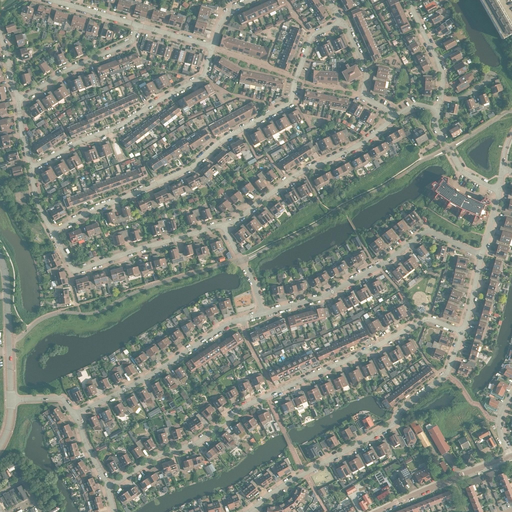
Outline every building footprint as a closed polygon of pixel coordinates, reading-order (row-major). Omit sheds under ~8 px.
[(102,0),(103,0),(107,2),(108,3),(108,7),(112,8),(114,0),(102,0)] [(122,11),(125,1),(122,0),(116,0),(115,3),(118,4),(118,6),(117,6),(117,9),(122,11)] [(131,3),(125,1),(122,11),(128,13),(129,9),(129,7),(132,8),(134,1),(131,0),(131,3)] [(272,0),(271,1),(275,10),(280,8),(276,0),(272,0)] [(353,4),(356,1),(355,0),(354,0),(344,6),(345,7),(344,8),(346,11),(354,6),(353,4)] [(427,0),(426,0),(422,2),(428,13),(428,14),(438,8),(439,9),(448,4),(446,0),(443,2),(442,0),(438,0),(433,1),(429,3),(427,0)] [(479,0),(502,40),(511,33),(511,28),(495,0),(479,0)] [(142,6),(143,4),(134,1),(132,8),(135,9),(135,11),(134,15),(139,16),(142,6)] [(275,10),(271,1),(267,2),(265,3),(269,13),(275,10)] [(314,12),(322,7),(319,2),(311,7),(314,12)] [(398,2),(389,7),(391,12),(400,8),(399,5),(398,2)] [(21,9),(22,10),(20,15),(21,15),(21,14),(23,16),(25,16),(27,17),(31,19),(30,21),(35,4),(31,3),(29,7),(27,7),(23,6),(23,7),(21,8),(21,9)] [(260,6),(264,15),(269,13),(265,3),(263,5),(260,6)] [(208,5),(201,4),(201,5),(198,4),(198,5),(201,5),(199,12),(209,15),(210,12),(213,12),(214,9),(216,10),(217,7),(218,7),(208,5)] [(38,10),(38,12),(35,11),(33,18),(36,19),(36,16),(42,18),(45,8),(44,8),(44,6),(40,5),(38,10)] [(148,8),(142,6),(139,16),(145,18),(146,14),(147,12),(150,13),(152,6),(149,5),(148,8)] [(42,18),(47,20),(47,22),(48,22),(50,23),(52,16),(49,15),(49,13),(50,13),(51,9),(46,6),(46,8),(45,8),(42,18)] [(157,21),(160,11),(154,9),(155,7),(152,6),(150,13),(153,14),(152,16),(151,20),(157,21)] [(264,15),(260,6),(257,7),(254,8),(258,18),(264,15)] [(317,16),(325,11),(322,7),(314,12),(317,16)] [(249,11),(253,20),(258,18),(254,8),(252,10),(249,11)] [(353,17),(365,12),(364,10),(360,11),(359,8),(350,12),(351,16),(352,15),(353,17)] [(400,8),(391,12),(394,17),(403,13),(402,11),(400,8)] [(443,13),(441,9),(435,12),(436,15),(430,19),(434,25),(442,20),(439,15),(443,13)] [(165,13),(160,11),(157,21),(162,23),(164,19),(163,19),(164,17),(167,18),(169,11),(166,10),(165,13)] [(62,13),(56,11),(55,15),(55,17),(52,16),(50,23),(51,23),(53,24),(53,21),(59,23),(62,13)] [(177,16),(171,14),(172,12),(169,11),(167,18),(170,19),(169,21),(168,25),(174,26),(177,16)] [(246,12),(243,13),(247,23),(253,20),(249,11),(246,12)] [(325,11),(317,16),(321,22),(319,23),(321,22),(325,21),(325,18),(328,16),(325,11)] [(199,12),(197,19),(210,23),(211,20),(208,19),(209,15),(199,12)] [(365,13),(365,12),(353,17),(354,19),(353,19),(354,22),(363,18),(362,16),(365,13)] [(59,23),(65,25),(63,30),(66,31),(69,21),(66,20),(67,18),(68,15),(62,13),(59,23)] [(242,25),(245,24),(247,23),(243,13),(237,16),(242,25)] [(403,13),(394,17),(396,23),(406,19),(404,16),(403,13)] [(177,16),(174,26),(180,28),(181,24),(181,22),(184,23),(186,16),(177,14),(177,16)] [(66,31),(69,32),(71,27),(76,28),(79,18),(79,16),(74,15),(72,20),(73,20),(72,22),(69,21),(66,31)] [(84,33),(86,26),(83,25),(84,23),(85,18),(81,16),(80,18),(79,18),(76,28),(82,30),(81,32),(84,33)] [(364,21),(363,18),(354,22),(356,26),(357,25),(357,27),(368,22),(367,20),(364,21)] [(438,34),(439,36),(440,35),(441,36),(445,34),(446,35),(451,33),(449,30),(448,30),(446,27),(453,23),(454,23),(451,18),(445,21),(445,22),(442,24),(442,25),(435,29),(438,34)] [(195,26),(205,29),(206,25),(209,26),(210,23),(197,19),(195,26)] [(406,19),(396,23),(399,28),(408,24),(407,22),(406,19)] [(94,21),(90,20),(85,37),(86,35),(90,35),(92,35),(93,36),(96,36),(96,37),(99,28),(95,27),(93,26),(94,21)] [(22,31),(21,28),(16,30),(13,21),(14,23),(5,26),(5,24),(4,24),(8,33),(14,31),(15,34),(22,31)] [(368,28),(367,26),(369,24),(368,22),(357,27),(358,29),(357,29),(359,32),(368,28)] [(109,31),(108,30),(108,25),(104,24),(100,38),(101,36),(106,37),(106,39),(107,40),(110,41),(112,37),(113,36),(113,34),(113,33),(113,32),(109,31)] [(408,24),(399,28),(401,34),(411,29),(408,24)] [(206,34),(204,33),(205,29),(195,26),(193,33),(190,32),(206,37),(206,34)] [(290,29),(289,31),(300,35),(301,33),(302,34),(303,30),(294,27),(293,30),(290,29)] [(369,31),(368,28),(359,32),(360,35),(361,35),(362,37),(373,32),(372,30),(369,31)] [(289,31),(289,33),(291,35),(290,37),(299,41),(300,37),(300,35),(289,31)] [(372,38),(371,36),(373,34),(373,32),(362,37),(363,39),(362,39),(363,42),(372,38)] [(342,34),(339,36),(340,38),(337,39),(341,49),(348,46),(349,49),(342,33),(342,34)] [(405,47),(405,48),(418,40),(416,36),(413,37),(412,36),(410,33),(402,37),(403,39),(405,41),(405,43),(407,47),(405,47)] [(17,43),(18,47),(27,44),(27,41),(26,40),(23,40),(22,34),(24,34),(10,37),(11,41),(16,41),(17,43)] [(456,45),(452,38),(454,37),(453,34),(446,38),(447,40),(442,43),(446,50),(456,45)] [(224,47),(226,47),(229,37),(223,35),(222,39),(221,39),(220,42),(221,42),(219,47),(223,48),(224,47)] [(149,41),(150,39),(147,38),(147,37),(146,38),(143,37),(140,48),(141,49),(143,50),(142,53),(142,54),(143,51),(150,53),(153,42),(149,41)] [(231,50),(234,39),(229,37),(226,47),(228,48),(228,49),(231,50)] [(290,37),(289,40),(286,39),(285,41),(296,45),(297,44),(298,44),(299,41),(290,37)] [(366,47),(377,42),(376,40),(373,41),(372,38),(363,42),(365,45),(366,47)] [(235,50),(237,51),(240,41),(234,39),(231,50),(234,51),(235,50)] [(335,52),(341,49),(337,39),(333,41),(332,39),(329,40),(335,52)] [(83,47),(80,40),(77,42),(79,46),(70,50),(72,49),(75,57),(74,58),(83,54),(80,48),(83,47)] [(335,52),(329,40),(326,42),(327,44),(324,45),(328,55),(329,57),(332,56),(333,53),(335,52)] [(418,40),(405,48),(407,47),(409,50),(411,51),(412,54),(413,56),(420,51),(419,48),(418,47),(421,44),(418,40)] [(157,44),(153,42),(150,53),(149,54),(156,56),(156,55),(157,55),(160,42),(157,41),(157,44)] [(243,53),(246,42),(240,41),(237,51),(239,51),(240,52),(243,53)] [(285,41),(285,43),(287,45),(286,47),(295,51),(297,47),(296,47),(296,45),(285,41)] [(377,42),(366,47),(367,48),(366,49),(368,52),(376,48),(375,46),(379,42),(379,41),(377,42)] [(164,57),(167,46),(163,45),(164,43),(160,42),(157,55),(164,57)] [(247,53),(249,54),(252,44),(246,42),(243,53),(246,54),(247,53)] [(258,46),(252,44),(249,54),(251,55),(251,56),(254,56),(258,46)] [(171,48),(167,46),(164,57),(171,59),(174,46),(171,45),(171,48)] [(322,58),(328,55),(324,45),(320,47),(319,45),(316,46),(316,45),(323,61),(322,58)] [(171,59),(178,61),(181,50),(177,49),(177,47),(174,46),(171,59)] [(260,57),(263,47),(258,46),(254,56),(257,57),(258,57),(260,57)] [(453,50),(455,53),(449,56),(453,63),(462,58),(459,51),(462,50),(460,46),(452,50),(453,50)] [(263,47),(260,57),(262,58),(262,59),(263,59),(266,60),(269,48),(263,47)] [(282,49),(282,51),(293,55),(293,54),(294,54),(295,51),(286,47),(285,50),(282,49)] [(29,48),(15,51),(16,55),(21,55),(22,57),(23,61),(32,58),(31,58),(31,55),(30,54),(28,54),(27,48),(29,48)] [(63,48),(60,49),(62,53),(59,55),(58,52),(57,51),(54,54),(54,57),(53,57),(54,58),(55,57),(59,65),(57,66),(66,62),(63,56),(66,55),(63,48)] [(378,50),(376,48),(368,52),(369,55),(370,55),(371,56),(382,51),(382,50),(378,50)] [(184,52),(181,50),(178,61),(184,63),(188,50),(185,49),(184,52)] [(191,65),(194,54),(191,53),(191,51),(188,50),(184,63),(191,65)] [(371,59),(372,62),(381,58),(380,55),(385,51),(385,50),(382,51),(371,56),(372,58),(371,59)] [(293,55),(282,51),(281,53),(283,55),(283,57),(292,61),(293,58),(292,57),(293,55)] [(413,57),(415,59),(417,59),(420,64),(428,59),(426,55),(423,56),(422,54),(420,51),(413,56),(413,57)] [(139,58),(137,53),(132,55),(135,64),(136,66),(144,63),(142,56),(141,56),(142,57),(139,58)] [(199,53),(198,56),(194,54),(191,65),(198,67),(197,70),(198,70),(199,66),(200,65),(201,63),(200,62),(200,61),(202,62),(204,55),(202,54),(202,53),(202,54),(199,53)] [(135,64),(132,55),(127,57),(131,68),(130,66),(135,64)] [(50,70),(46,65),(49,63),(45,57),(42,59),(44,62),(37,67),(37,68),(38,67),(43,74),(42,75),(50,70)] [(131,68),(127,57),(122,59),(126,70),(131,68)] [(278,59),(277,61),(289,66),(289,64),(290,64),(292,61),(283,57),(282,60),(278,59)] [(221,69),(226,61),(221,58),(219,61),(217,59),(215,61),(216,62),(215,64),(217,66),(216,67),(214,65),(213,68),(220,71),(221,69)] [(126,70),(122,59),(117,61),(121,72),(126,70)] [(428,59),(420,64),(422,68),(421,70),(422,73),(423,74),(431,70),(429,67),(428,65),(431,63),(428,59)] [(121,72),(117,61),(112,62),(116,74),(121,72)] [(221,69),(220,71),(225,74),(230,64),(226,61),(221,69)] [(289,66),(277,61),(276,63),(280,65),(279,68),(288,71),(289,68),(288,68),(289,66)] [(116,74),(112,62),(106,64),(111,76),(116,74)] [(360,75),(355,66),(354,67),(352,64),(355,62),(348,66),(347,64),(346,64),(354,78),(356,77),(360,75)] [(459,75),(467,71),(462,62),(453,67),(455,70),(456,69),(457,71),(456,71),(459,75)] [(111,76),(106,64),(101,66),(105,75),(110,73),(111,76)] [(225,74),(229,77),(231,75),(230,75),(235,66),(230,64),(225,74)] [(354,78),(346,64),(345,65),(345,66),(344,66),(343,65),(340,65),(339,73),(343,73),(348,82),(351,80),(354,78)] [(377,72),(387,74),(389,67),(392,68),(392,67),(375,64),(376,64),(375,67),(378,68),(377,72)] [(105,75),(101,66),(96,68),(101,81),(100,79),(106,77),(105,75)] [(240,69),(235,66),(230,75),(231,75),(235,78),(234,79),(234,80),(240,69)] [(31,82),(29,76),(32,75),(30,68),(27,69),(28,73),(19,76),(20,76),(21,76),(23,84),(22,85),(31,82)] [(92,74),(88,75),(92,85),(99,83),(100,86),(94,70),(94,71),(91,72),(92,74)] [(239,82),(244,84),(247,72),(241,71),(239,84),(239,82)] [(169,81),(165,74),(164,72),(165,74),(159,78),(164,87),(167,85),(169,87),(171,86),(172,87),(172,86),(171,83),(169,81)] [(373,78),(386,81),(387,74),(377,72),(376,76),(374,75),(373,78)] [(472,72),(465,75),(458,79),(461,84),(460,84),(459,84),(457,87),(456,86),(455,87),(456,87),(457,89),(455,91),(457,93),(459,92),(462,90),(463,91),(466,89),(466,88),(469,86),(468,84),(469,82),(474,78),(471,75),(473,74),(472,72)] [(92,85),(88,75),(84,77),(84,74),(81,76),(85,88),(92,85)] [(425,86),(435,87),(435,82),(432,81),(431,79),(432,76),(423,75),(422,77),(423,80),(425,81),(425,86)] [(78,79),(75,80),(78,90),(85,88),(81,76),(77,77),(78,79)] [(161,89),(164,87),(159,78),(153,81),(159,93),(162,91),(161,89)] [(384,88),(386,81),(373,78),(372,82),(375,82),(374,86),(384,88)] [(70,88),(69,88),(71,92),(72,96),(71,93),(78,90),(75,80),(71,82),(70,79),(67,80),(70,88)] [(493,96),(496,95),(498,94),(497,92),(503,90),(503,92),(499,79),(495,80),(495,85),(494,86),(490,87),(493,97),(493,96)] [(156,94),(159,93),(153,81),(146,85),(151,94),(155,92),(156,94)] [(60,85),(61,87),(58,89),(64,98),(70,94),(71,97),(69,93),(71,92),(69,88),(67,90),(62,83),(60,85)] [(215,93),(210,84),(204,87),(209,96),(215,93)] [(147,100),(146,100),(149,98),(148,96),(151,94),(146,85),(140,88),(139,85),(138,86),(140,89),(140,91),(141,92),(142,93),(147,100)] [(386,96),(383,95),(384,88),(374,86),(373,90),(371,89),(370,92),(369,92),(386,96)] [(419,96),(422,97),(431,97),(431,93),(431,92),(434,91),(435,87),(425,86),(424,92),(422,92),(421,95),(422,95),(419,95),(419,96)] [(204,99),(209,96),(204,87),(202,88),(199,90),(204,99)] [(53,89),(50,91),(58,102),(64,98),(58,89),(55,92),(53,89)] [(204,99),(199,90),(196,91),(194,92),(199,102),(204,99)] [(48,93),(49,95),(46,97),(52,106),(58,102),(50,91),(48,93)] [(305,91),(303,100),(302,104),(303,105),(303,103),(308,104),(309,102),(311,92),(305,91)] [(133,104),(135,103),(136,104),(139,102),(135,94),(132,95),(130,92),(129,93),(133,104)] [(194,105),(199,102),(194,92),(192,94),(189,96),(194,105)] [(129,93),(127,94),(127,97),(125,98),(129,107),(132,105),(133,104),(129,93)] [(480,102),(478,103),(480,111),(483,109),(482,105),(490,102),(489,102),(486,94),(487,93),(478,96),(480,102)] [(189,96),(186,97),(183,98),(188,107),(194,105),(189,96)] [(41,97),(38,99),(46,110),(52,106),(46,97),(42,99),(41,97)] [(121,97),(119,98),(124,108),(125,107),(126,108),(129,107),(125,98),(123,99),(121,97)] [(117,101),(115,103),(119,111),(122,110),(122,109),(124,108),(119,98),(117,98),(117,101)] [(183,110),(188,107),(183,98),(178,101),(183,110)] [(480,111),(478,103),(475,104),(473,98),(464,102),(465,101),(468,110),(467,110),(469,110),(470,113),(477,111),(477,112),(480,111)] [(36,101),(37,103),(34,105),(40,114),(46,110),(38,99),(36,101)] [(347,111),(353,114),(359,105),(355,103),(356,101),(354,100),(354,99),(346,113),(346,114),(347,111)] [(109,102),(114,113),(115,112),(116,113),(119,111),(115,103),(114,100),(111,102),(111,101),(109,102)] [(0,115),(2,115),(4,116),(5,115),(6,114),(7,114),(6,110),(6,108),(10,106),(9,102),(0,103),(0,115)] [(108,106),(105,107),(109,116),(112,114),(112,113),(114,113),(109,102),(107,103),(108,106)] [(253,114),(254,115),(257,113),(254,109),(255,108),(254,106),(253,106),(251,102),(245,105),(245,106),(246,106),(251,115),(253,114)] [(172,107),(171,108),(176,115),(180,111),(174,103),(171,105),(172,107)] [(445,117),(448,117),(449,113),(458,115),(458,114),(457,114),(458,105),(460,106),(460,105),(450,104),(449,110),(446,109),(445,117)] [(26,106),(26,107),(31,114),(30,115),(31,117),(33,117),(35,121),(34,118),(40,114),(34,105),(30,107),(29,105),(26,107),(26,106)] [(360,118),(366,107),(363,105),(362,107),(359,105),(353,114),(360,118)] [(95,111),(99,120),(103,119),(102,118),(104,117),(99,106),(97,107),(98,110),(95,111)] [(101,106),(99,106),(104,117),(106,116),(106,117),(109,116),(105,107),(103,108),(101,106)] [(246,118),(248,117),(249,116),(251,115),(246,106),(245,106),(240,109),(246,118)] [(296,110),(292,112),(297,122),(304,118),(305,121),(302,115),(297,106),(297,107),(295,108),(296,110)] [(366,122),(371,112),(368,110),(369,108),(366,107),(360,118),(358,121),(360,122),(362,122),(365,123),(364,124),(365,124),(366,122)] [(168,108),(165,110),(171,118),(176,115),(171,108),(169,109),(168,108)] [(240,121),(242,120),(243,120),(246,118),(240,109),(235,112),(240,121)] [(96,121),(96,122),(99,120),(95,111),(93,113),(91,110),(89,111),(94,122),(96,121)] [(164,113),(162,115),(167,121),(171,118),(165,110),(163,112),(164,113)] [(87,112),(88,115),(85,116),(87,119),(89,125),(90,125),(93,123),(92,122),(94,122),(89,111),(87,112)] [(235,124),(238,123),(238,122),(240,121),(235,112),(230,114),(235,124)] [(291,125),(297,122),(292,112),(289,114),(288,112),(285,114),(291,125)] [(371,128),(372,125),(379,114),(379,113),(379,114),(376,112),(375,114),(371,112),(366,122),(372,125),(371,128)] [(153,117),(151,119),(156,125),(160,122),(161,122),(157,117),(155,114),(152,116),(153,117)] [(224,117),(230,126),(231,125),(232,126),(235,124),(230,114),(224,117)] [(283,117),(280,119),(285,129),(291,125),(285,114),(282,115),(283,117)] [(162,115),(160,116),(159,115),(157,117),(161,122),(160,122),(163,125),(167,121),(162,115)] [(219,120),(225,130),(227,129),(228,128),(230,126),(224,117),(219,120)] [(8,124),(12,122),(11,118),(0,120),(0,124),(1,127),(0,126),(0,131),(0,132),(0,131),(0,132),(9,130),(8,126),(8,124)] [(83,118),(81,119),(86,129),(87,128),(88,129),(91,128),(90,125),(89,125),(87,119),(85,120),(83,118)] [(149,118),(146,121),(152,128),(156,125),(151,119),(150,120),(149,118)] [(84,130),(86,129),(81,119),(79,119),(80,122),(77,124),(81,132),(84,131),(84,130)] [(278,132),(285,129),(280,119),(276,121),(275,119),(272,121),(278,132)] [(214,123),(219,132),(221,131),(222,132),(225,130),(219,120),(214,123)] [(148,132),(152,128),(146,121),(143,123),(144,124),(143,125),(148,132)] [(278,132),(272,121),(269,122),(271,124),(267,126),(272,136),(278,132)] [(459,121),(452,124),(454,127),(448,130),(453,139),(454,138),(453,137),(460,133),(461,134),(461,133),(463,131),(459,125),(461,124),(459,121)] [(71,123),(76,134),(78,133),(78,134),(81,132),(77,124),(75,125),(73,122),(71,123)] [(74,135),(74,134),(76,134),(71,123),(69,124),(70,127),(67,128),(71,137),(74,135)] [(214,123),(209,126),(214,136),(217,134),(217,133),(219,132),(214,123)] [(140,125),(137,127),(144,135),(148,132),(143,125),(141,126),(140,125)] [(57,132),(62,140),(67,137),(63,132),(64,131),(61,126),(55,130),(57,132)] [(211,133),(207,126),(199,131),(200,133),(201,133),(206,141),(211,138),(208,134),(210,132),(211,133)] [(273,138),(272,136),(267,126),(264,128),(262,126),(260,128),(266,139),(268,138),(269,139),(270,140),(273,138)] [(136,131),(134,132),(139,138),(144,135),(137,127),(135,129),(136,131)] [(257,129),(258,131),(254,133),(260,143),(266,139),(260,128),(257,129)] [(343,130),(342,128),(341,128),(343,131),(336,133),(341,143),(344,142),(345,144),(348,143),(349,143),(345,136),(347,135),(348,132),(347,130),(345,129),(343,130)] [(398,141),(401,139),(403,138),(406,137),(406,136),(408,138),(408,137),(407,136),(403,128),(399,130),(398,130),(396,128),(392,130),(398,141),(399,143),(398,141)] [(423,131),(422,129),(419,130),(418,128),(413,131),(414,133),(412,134),(414,137),(415,138),(415,139),(418,145),(428,139),(424,133),(423,132),(423,131)] [(52,135),(57,143),(62,140),(57,132),(55,130),(51,133),(52,135)] [(384,138),(386,142),(388,146),(389,146),(390,145),(392,143),(394,143),(398,142),(399,143),(398,141),(392,130),(388,132),(388,135),(387,137),(384,138)] [(132,132),(129,134),(135,142),(139,138),(134,132),(133,133),(132,132)] [(48,138),(53,146),(57,143),(52,135),(51,133),(46,136),(47,138),(48,138)] [(201,133),(200,133),(196,136),(201,144),(206,141),(201,133)] [(253,146),(260,143),(254,133),(251,135),(250,133),(247,134),(246,134),(253,146),(255,149),(253,146)] [(337,145),(341,143),(336,133),(330,136),(335,148),(338,147),(337,145)] [(1,148),(11,146),(10,142),(10,140),(14,138),(13,134),(0,137),(1,137),(2,143),(0,143),(0,145),(2,148),(1,148)] [(127,137),(126,138),(131,145),(135,142),(129,134),(126,136),(127,137)] [(42,139),(48,149),(53,146),(48,138),(47,138),(46,136),(42,139)] [(184,137),(179,140),(186,150),(190,147),(187,142),(185,139),(183,136),(184,137)] [(187,142),(190,147),(192,150),(197,147),(191,139),(189,136),(185,139),(187,142)] [(201,144),(196,136),(191,139),(197,147),(201,144)] [(332,150),(335,148),(330,136),(323,139),(327,149),(331,147),(332,150)] [(126,148),(131,145),(126,138),(124,140),(123,138),(120,141),(126,148)] [(39,144),(44,152),(48,149),(42,139),(37,142),(39,144)] [(250,149),(246,143),(244,144),(243,143),(240,139),(236,140),(236,142),(241,152),(246,149),(247,151),(250,149)] [(313,146),(316,151),(320,150),(322,155),(322,154),(325,153),(324,151),(327,149),(323,139),(315,143),(314,140),(316,145),(313,146)] [(106,144),(102,146),(106,156),(113,153),(114,156),(108,140),(108,141),(105,142),(106,144)] [(181,153),(186,150),(179,140),(175,143),(176,145),(181,153)] [(234,158),(237,157),(236,155),(241,152),(236,142),(230,145),(232,149),(233,150),(230,152),(234,158)] [(316,151),(313,146),(312,146),(309,142),(302,147),(309,157),(313,153),(316,151)] [(381,144),(379,142),(375,144),(382,157),(382,155),(385,153),(386,151),(389,150),(390,150),(390,151),(391,151),(389,146),(388,146),(386,142),(383,143),(381,144)] [(44,152),(39,144),(33,148),(32,146),(33,148),(34,152),(37,151),(39,155),(44,152)] [(382,157),(375,144),(371,146),(372,149),(371,150),(367,152),(368,153),(372,160),(372,159),(373,159),(376,157),(378,157),(381,155),(382,157)] [(95,146),(99,158),(106,156),(102,146),(99,147),(98,145),(95,146)] [(176,145),(172,148),(177,156),(181,153),(176,145)] [(93,149),(89,151),(92,161),(99,158),(95,146),(92,147),(93,149)] [(302,147),(298,150),(304,159),(309,157),(302,147)] [(172,148),(167,151),(172,159),(177,156),(172,148)] [(0,166),(0,168),(6,166),(14,164),(13,161),(19,160),(16,150),(17,152),(8,154),(8,153),(7,153),(10,162),(0,164),(0,166)] [(81,150),(87,166),(86,163),(92,161),(89,151),(85,152),(84,150),(81,151),(81,150)] [(230,158),(232,160),(234,158),(230,152),(227,155),(226,153),(222,150),(218,152),(219,154),(226,162),(230,158)] [(294,154),(293,153),(299,162),(304,159),(298,150),(297,150),(299,152),(294,154)] [(74,156),(71,158),(76,167),(82,164),(84,166),(76,151),(75,151),(76,152),(73,154),(74,156)] [(168,162),(172,159),(167,151),(163,154),(168,162)] [(163,165),(168,162),(163,154),(162,152),(157,155),(158,157),(163,165)] [(363,155),(361,152),(357,155),(363,166),(364,168),(365,168),(364,166),(367,164),(368,162),(371,161),(373,160),(372,159),(372,160),(368,153),(365,154),(363,155)] [(293,153),(288,156),(295,165),(299,162),(293,153)] [(221,170),(223,168),(222,166),(226,162),(219,154),(218,155),(217,154),(214,158),(217,161),(218,163),(216,165),(221,170)] [(364,168),(363,166),(357,155),(353,157),(354,160),(353,161),(350,163),(353,170),(354,171),(355,170),(358,168),(360,168),(363,166),(364,168)] [(295,165),(288,156),(284,159),(290,168),(295,165)] [(159,168),(163,165),(158,157),(154,160),(153,160),(159,168)] [(71,158),(67,160),(66,158),(63,159),(70,171),(76,167),(71,158)] [(154,160),(152,158),(145,163),(149,170),(149,169),(149,168),(151,166),(154,171),(159,168),(153,160),(154,160)] [(62,163),(58,165),(63,174),(70,171),(63,159),(60,161),(62,163)] [(277,163),(281,170),(280,169),(283,167),(286,171),(290,168),(284,159),(277,163)] [(345,175),(345,177),(346,177),(345,175),(348,173),(349,172),(352,171),(353,170),(350,163),(349,162),(346,164),(344,164),(342,162),(338,164),(345,175)] [(217,171),(219,172),(221,170),(216,165),(214,167),(212,165),(213,165),(210,163),(206,167),(213,174),(217,171)] [(14,164),(6,166),(7,169),(12,168),(14,177),(14,176),(22,173),(23,175),(21,165),(14,167),(14,164)] [(139,164),(137,165),(142,177),(144,176),(144,177),(147,176),(144,167),(141,168),(139,164)] [(344,175),(345,177),(345,175),(338,164),(334,166),(335,169),(334,170),(331,172),(335,179),(334,179),(335,180),(337,179),(339,177),(341,177),(344,175)] [(58,165),(55,167),(53,165),(51,166),(57,178),(63,174),(58,165)] [(140,178),(142,177),(137,165),(136,166),(136,170),(134,171),(137,180),(140,178)] [(49,170),(45,172),(51,181),(57,178),(51,166),(48,168),(49,170)] [(205,175),(202,177),(207,183),(209,187),(213,183),(208,178),(213,174),(206,167),(205,167),(204,166),(200,170),(203,174),(204,173),(205,175)] [(259,173),(264,179),(267,177),(271,182),(278,176),(277,177),(271,170),(274,168),(274,167),(265,174),(262,171),(259,173)] [(129,169),(128,170),(132,181),(133,180),(134,181),(137,180),(134,171),(131,171),(129,169)] [(130,181),(132,181),(128,170),(126,170),(126,173),(123,174),(127,183),(130,182),(130,181)] [(38,173),(38,172),(37,172),(42,180),(41,182),(42,183),(43,183),(46,187),(44,184),(51,181),(45,172),(42,174),(41,171),(38,173)] [(327,186),(326,184),(329,182),(330,181),(333,180),(334,181),(335,182),(336,181),(335,180),(334,179),(335,179),(331,172),(331,171),(327,173),(326,173),(323,171),(319,173),(326,184),(327,186)] [(119,172),(117,173),(121,184),(123,184),(127,183),(123,174),(121,175),(119,172)] [(116,174),(116,177),(113,178),(117,187),(120,186),(120,185),(121,184),(117,173),(116,174)] [(203,185),(207,183),(202,177),(199,179),(199,177),(196,173),(191,175),(192,176),(191,177),(197,186),(202,183),(203,185)] [(259,173),(257,175),(260,179),(252,184),(253,184),(254,184),(259,191),(258,191),(258,192),(266,186),(262,181),(264,179),(259,173)] [(312,181),(316,189),(318,189),(320,186),(322,186),(326,185),(327,186),(326,184),(319,173),(315,175),(316,178),(315,180),(312,181)] [(113,188),(117,187),(113,178),(111,179),(109,176),(107,177),(111,188),(113,187),(113,188)] [(106,181),(103,181),(106,191),(110,189),(109,189),(111,188),(107,177),(105,177),(106,181)] [(192,189),(197,186),(191,177),(186,180),(188,183),(189,184),(186,186),(190,193),(193,191),(192,189)] [(487,217),(487,212),(485,211),(487,205),(489,205),(490,202),(486,200),(486,198),(485,197),(484,197),(485,195),(484,197),(482,196),(480,197),(479,195),(480,197),(481,201),(479,202),(468,197),(457,191),(447,184),(448,178),(444,177),(441,178),(436,184),(435,182),(431,185),(433,188),(431,189),(429,189),(427,187),(429,189),(431,190),(433,192),(431,196),(433,198),(430,203),(434,199),(437,201),(438,199),(444,203),(443,205),(446,207),(443,212),(446,208),(449,209),(451,208),(457,211),(456,213),(459,215),(456,220),(457,220),(459,215),(462,216),(464,215),(470,218),(470,220),(473,221),(471,226),(471,227),(473,221),(477,222),(479,218),(482,219),(484,220),(486,221),(484,220),(482,219),(483,216),(486,216),(486,217),(487,217)] [(305,184),(301,186),(306,195),(307,197),(309,196),(309,195),(308,194),(313,192),(314,194),(306,179),(306,180),(304,182),(305,184)] [(93,185),(94,189),(94,188),(96,194),(100,193),(99,192),(101,192),(97,180),(95,181),(95,184),(93,185)] [(106,191),(103,181),(101,182),(99,180),(97,180),(101,192),(103,191),(103,192),(106,191)] [(186,194),(190,193),(186,186),(183,187),(183,185),(181,181),(176,182),(176,184),(176,185),(180,194),(186,192),(186,194)] [(248,181),(249,183),(245,186),(243,185),(241,185),(239,188),(239,187),(245,195),(248,193),(250,192),(253,195),(257,192),(248,181)] [(173,200),(176,199),(175,197),(180,194),(176,185),(175,185),(174,183),(170,186),(172,191),(172,190),(173,192),(170,193),(173,200)] [(297,186),(294,187),(300,199),(306,195),(301,186),(298,188),(297,186)] [(92,199),(88,187),(86,188),(86,191),(84,192),(87,201),(91,200),(90,199),(92,199)] [(90,187),(88,187),(92,199),(94,198),(94,199),(98,197),(96,194),(94,188),(94,189),(92,189),(90,187)] [(292,191),(289,193),(294,202),(300,199),(294,187),(291,189),(292,191)] [(84,202),(87,201),(84,192),(82,193),(80,190),(78,191),(82,202),(84,202)] [(165,204),(170,201),(173,200),(170,193),(167,195),(166,193),(167,193),(165,190),(159,192),(164,202),(165,204)] [(237,190),(238,191),(234,195),(232,193),(230,194),(228,196),(234,204),(237,201),(238,201),(242,203),(246,201),(237,190)] [(76,195),(74,196),(77,205),(80,204),(80,203),(82,202),(78,191),(76,192),(76,195)] [(155,198),(156,198),(156,200),(153,201),(157,208),(159,206),(158,204),(164,202),(159,192),(154,194),(155,198)] [(294,202),(289,193),(285,195),(284,192),(281,194),(281,193),(289,208),(288,206),(294,202)] [(71,197),(69,193),(67,194),(72,206),(74,205),(74,206),(77,205),(74,196),(71,197)] [(69,207),(72,206),(67,194),(66,195),(66,199),(64,200),(67,209),(70,207),(69,207)] [(224,198),(221,201),(220,202),(219,203),(217,205),(216,205),(222,213),(225,210),(227,209),(231,212),(234,210),(223,196),(224,198)] [(154,209),(157,208),(153,201),(151,202),(150,200),(148,197),(143,199),(147,209),(153,207),(154,209)] [(143,199),(138,202),(139,205),(140,207),(137,208),(140,215),(143,214),(142,212),(147,209),(143,199)] [(55,208),(60,218),(65,215),(64,211),(63,210),(65,208),(62,202),(54,206),(55,208)] [(274,206),(270,203),(267,205),(274,215),(276,217),(276,216),(277,217),(280,215),(280,213),(282,212),(284,210),(285,210),(279,202),(275,205),(274,206)] [(119,216),(123,226),(127,225),(125,221),(129,219),(128,216),(133,215),(133,214),(131,215),(128,206),(130,206),(129,206),(121,209),(123,215),(119,216)] [(265,206),(265,207),(263,209),(264,211),(261,213),(268,222),(274,217),(265,206)] [(55,208),(50,211),(49,209),(46,211),(50,217),(52,215),(53,217),(55,220),(60,218),(55,208)] [(196,210),(198,216),(202,214),(204,220),(213,217),(212,217),(209,209),(210,208),(201,211),(200,208),(196,210)] [(419,223),(422,221),(422,222),(423,221),(417,214),(417,213),(416,212),(415,211),(412,208),(414,210),(408,215),(415,223),(418,221),(419,223)] [(194,217),(198,216),(196,210),(192,211),(193,214),(190,215),(189,213),(188,212),(185,214),(185,217),(184,217),(184,218),(186,217),(189,225),(187,226),(196,223),(194,217)] [(122,226),(123,226),(119,216),(115,218),(113,212),(104,215),(105,215),(108,223),(107,223),(107,224),(112,222),(113,224),(117,224),(121,223),(122,226)] [(257,214),(254,216),(262,226),(268,222),(261,213),(258,216),(257,214)] [(503,217),(506,218),(505,222),(511,224),(511,216),(504,214),(503,214),(504,214),(503,217)] [(412,226),(415,223),(408,215),(402,219),(411,230),(413,228),(412,226)] [(253,220),(250,222),(256,231),(262,226),(254,216),(251,218),(253,220)] [(167,222),(166,219),(162,220),(163,226),(167,225),(169,231),(178,229),(177,229),(174,221),(176,220),(175,220),(167,222)] [(408,232),(411,230),(402,219),(397,224),(403,232),(406,230),(408,232)] [(159,227),(163,226),(162,220),(157,221),(158,225),(149,227),(151,227),(153,235),(152,236),(161,234),(159,227)] [(104,234),(102,227),(99,228),(98,227),(98,226),(96,222),(92,223),(92,225),(91,225),(95,235),(100,233),(101,235),(104,234)] [(250,222),(247,225),(245,223),(243,225),(251,235),(256,231),(250,222)] [(501,225),(500,228),(511,231),(511,224),(505,222),(504,226),(501,225)] [(87,231),(88,232),(85,233),(87,240),(90,239),(89,237),(95,235),(91,225),(90,224),(85,226),(87,231)] [(400,235),(403,232),(397,224),(391,228),(399,238),(402,236),(400,235)] [(243,225),(240,227),(242,229),(238,231),(245,239),(251,235),(243,225)] [(84,241),(87,240),(85,233),(82,235),(81,233),(79,228),(75,229),(75,231),(74,231),(78,241),(83,239),(84,241)] [(397,240),(399,238),(391,228),(385,232),(392,241),(395,238),(397,240)] [(501,236),(511,239),(511,235),(511,231),(500,228),(499,231),(502,232),(501,236)] [(125,230),(127,236),(131,235),(132,241),(141,239),(140,239),(138,231),(139,230),(130,232),(129,229),(125,230)] [(68,240),(70,246),(73,245),(72,243),(78,241),(74,231),(73,230),(68,232),(70,237),(71,239),(68,240)] [(123,237),(127,236),(125,230),(121,231),(117,233),(118,236),(113,237),(114,237),(117,245),(115,246),(124,244),(123,237)] [(245,239),(238,231),(235,233),(234,231),(231,233),(236,240),(236,242),(237,243),(238,243),(241,246),(239,244),(245,239)] [(385,232),(380,237),(388,247),(390,245),(389,243),(392,241),(385,232)] [(358,236),(352,239),(353,243),(355,242),(358,247),(361,246),(358,236)] [(497,239),(496,242),(509,246),(511,239),(501,236),(500,240),(497,239)] [(374,241),(381,250),(384,247),(385,249),(388,247),(380,237),(374,241)] [(215,242),(213,238),(209,239),(213,253),(214,253),(213,251),(218,249),(219,251),(221,251),(224,249),(222,245),(223,244),(223,242),(221,241),(221,240),(217,242),(215,242)] [(377,252),(381,250),(374,241),(368,246),(367,243),(366,243),(377,257),(376,256),(379,254),(377,252)] [(498,246),(497,250),(507,253),(509,246),(496,242),(495,245),(498,246)] [(206,256),(209,255),(206,246),(202,247),(201,247),(198,243),(194,244),(199,261),(199,259),(203,258),(204,256),(206,256)] [(429,254),(428,252),(429,251),(428,252),(422,245),(423,244),(416,250),(420,255),(417,257),(422,263),(424,261),(424,260),(426,257),(429,254)] [(185,253),(182,254),(184,261),(187,260),(186,256),(193,254),(191,245),(183,247),(185,253)] [(434,254),(443,257),(442,261),(445,262),(447,255),(444,254),(446,248),(437,245),(437,246),(438,246),(438,248),(436,254),(434,254)] [(184,261),(182,254),(179,255),(177,248),(169,251),(173,264),(174,264),(177,262),(177,261),(180,261),(180,262),(184,261)] [(352,253),(359,266),(363,264),(362,261),(364,259),(367,258),(363,250),(361,250),(359,253),(357,253),(353,254),(352,253)] [(505,259),(507,253),(497,250),(496,253),(493,253),(492,256),(491,255),(491,256),(508,261),(508,260),(505,259)] [(46,258),(49,263),(58,259),(56,253),(53,255),(51,256),(50,253),(43,256),(44,259),(46,258)] [(355,268),(359,266),(352,253),(354,257),(350,260),(348,258),(345,259),(344,260),(348,268),(351,266),(353,266),(355,268)] [(407,260),(414,269),(419,264),(421,266),(411,253),(411,254),(409,256),(410,258),(407,260)] [(161,266),(162,268),(164,268),(167,267),(165,258),(161,259),(159,259),(157,255),(152,256),(156,268),(156,270),(156,268),(161,266)] [(456,263),(467,265),(467,262),(470,262),(470,259),(471,259),(455,255),(455,256),(458,256),(456,263)] [(490,263),(489,268),(502,271),(502,267),(502,265),(504,263),(504,261),(495,258),(494,262),(494,263),(490,263)] [(48,273),(50,272),(57,270),(56,266),(57,266),(58,266),(61,264),(58,259),(49,263),(51,268),(47,270),(48,273)] [(153,271),(153,270),(155,269),(153,262),(151,263),(151,262),(147,263),(145,263),(143,259),(138,260),(143,277),(143,275),(147,273),(148,272),(150,272),(153,271)] [(348,268),(344,260),(343,261),(340,263),(341,265),(336,267),(341,276),(345,274),(344,271),(345,270),(348,268)] [(400,263),(408,273),(414,269),(407,260),(404,263),(403,261),(400,263)] [(137,277),(140,275),(140,276),(138,266),(134,268),(132,268),(130,263),(125,265),(129,278),(129,276),(134,275),(135,277),(137,277)] [(334,265),(331,267),(330,268),(327,269),(326,270),(330,278),(333,276),(335,276),(337,278),(341,276),(336,267),(334,263),(334,265)] [(399,267),(396,269),(402,277),(408,273),(400,263),(397,265),(399,267)] [(466,269),(467,265),(456,263),(455,270),(468,273),(468,270),(466,269)] [(111,274),(112,276),(109,277),(111,284),(114,283),(119,281),(116,269),(115,269),(115,268),(110,270),(111,274)] [(126,272),(123,273),(123,271),(122,268),(116,269),(119,281),(125,280),(126,283),(129,282),(126,272)] [(502,271),(489,268),(488,272),(491,274),(491,275),(490,279),(499,281),(498,281),(499,280),(499,276),(497,276),(499,271),(502,271)] [(402,277),(396,269),(393,271),(391,269),(389,271),(388,271),(393,277),(396,282),(398,284),(397,282),(402,277)] [(53,274),(55,280),(65,277),(67,276),(65,271),(60,272),(58,273),(57,270),(50,272),(51,275),(53,274)] [(315,273),(322,286),(326,284),(326,281),(327,280),(330,278),(326,270),(324,271),(322,273),(320,273),(316,275),(315,273)] [(467,276),(468,273),(455,270),(453,277),(464,280),(464,276),(467,276)] [(96,286),(102,284),(99,274),(98,274),(97,272),(93,274),(94,279),(94,281),(92,282),(93,289),(97,288),(96,286)] [(111,284),(109,277),(106,278),(105,276),(106,276),(104,272),(99,274),(102,284),(107,283),(109,289),(112,288),(111,284)] [(322,286),(315,273),(317,277),(313,280),(312,278),(308,279),(307,277),(306,279),(311,288),(315,286),(316,286),(318,288),(322,286)] [(82,278),(81,279),(84,289),(90,287),(90,290),(93,289),(92,282),(89,282),(88,281),(89,280),(87,276),(82,277),(82,278)] [(373,283),(378,292),(385,289),(386,291),(378,276),(378,277),(375,279),(377,281),(373,283)] [(54,286),(55,289),(62,288),(61,284),(63,284),(68,283),(67,278),(65,278),(65,277),(55,280),(56,286),(54,286)] [(463,283),(464,280),(453,277),(452,284),(449,284),(465,287),(465,284),(463,283)] [(76,293),(79,293),(79,291),(84,289),(81,279),(76,280),(76,284),(77,284),(77,286),(74,286),(76,293)] [(499,283),(499,281),(490,279),(490,282),(489,284),(486,284),(484,288),(497,292),(498,288),(497,286),(499,283)] [(294,296),(299,295),(295,280),(294,280),(295,282),(291,284),(290,285),(287,285),(285,286),(287,294),(291,293),(293,293),(294,296)] [(295,280),(299,295),(303,293),(303,290),(304,290),(308,289),(306,280),(304,280),(301,282),(299,281),(295,282),(295,280)] [(369,282),(366,284),(372,295),(378,292),(373,283),(370,285),(369,282)] [(284,298),(282,284),(282,286),(276,287),(276,285),(274,284),(271,286),(271,285),(272,295),(276,294),(278,294),(280,299),(284,298)] [(366,299),(372,295),(366,284),(363,286),(364,288),(361,290),(366,299)] [(450,295),(460,298),(461,295),(464,296),(465,293),(466,293),(450,287),(453,288),(450,295)] [(58,292),(58,298),(69,297),(68,291),(65,291),(63,291),(62,288),(55,289),(55,292),(58,292)] [(497,292),(484,288),(483,292),(486,294),(486,296),(485,299),(494,302),(493,301),(494,300),(494,297),(492,296),(494,291),(497,292)] [(356,289),(353,291),(359,302),(366,299),(361,290),(357,291),(356,289)] [(351,295),(348,297),(353,306),(359,302),(353,291),(350,292),(351,295)] [(448,301),(460,306),(461,303),(459,302),(460,298),(450,295),(448,301)] [(353,306),(348,297),(344,298),(343,296),(340,298),(347,309),(353,306)] [(69,303),(69,297),(58,298),(59,304),(57,304),(57,307),(64,306),(64,303),(66,303),(69,303)] [(226,313),(226,309),(227,308),(231,307),(231,305),(232,304),(231,303),(230,302),(229,297),(229,298),(226,298),(224,299),(224,301),(219,303),(218,301),(222,315),(226,313)] [(339,302),(335,303),(340,313),(347,309),(340,298),(338,299),(339,302)] [(479,308),(494,313),(492,312),(493,308),(492,306),(494,303),(494,302),(485,299),(486,300),(485,303),(484,304),(481,304),(479,308)] [(445,308),(455,312),(456,308),(459,309),(460,306),(448,301),(447,303),(445,308)] [(412,316),(411,315),(409,310),(407,311),(406,309),(406,308),(405,306),(404,306),(402,302),(403,305),(397,308),(402,318),(405,316),(407,318),(411,316),(412,316)] [(215,314),(218,312),(214,303),(214,304),(211,305),(210,306),(208,306),(204,307),(203,305),(203,306),(210,322),(214,320),(213,315),(215,314)] [(334,316),(340,313),(335,303),(332,305),(331,303),(328,305),(327,304),(332,312),(331,313),(332,315),(333,315),(335,319),(336,319),(334,316)] [(316,309),(319,320),(325,318),(322,308),(316,309)] [(402,318),(397,308),(391,312),(397,323),(400,322),(399,319),(402,318)] [(447,319),(455,322),(457,318),(457,317),(454,316),(455,312),(445,308),(442,315),(440,314),(448,317),(447,319)] [(481,316),(480,319),(488,322),(489,321),(489,317),(487,317),(489,311),(494,313),(479,308),(478,313),(481,314),(481,316)] [(314,310),(311,311),(313,321),(319,320),(316,309),(314,310)] [(190,314),(199,330),(203,328),(201,323),(203,322),(206,320),(206,319),(206,317),(205,316),(204,316),(201,311),(201,312),(198,313),(197,314),(195,314),(192,316),(190,314)] [(308,323),(313,321),(311,311),(308,312),(305,312),(308,323)] [(302,314),(299,314),(302,324),(308,323),(305,312),(302,314)] [(384,315),(389,325),(393,323),(394,325),(397,323),(391,312),(384,315)] [(296,326),(302,324),(299,314),(296,315),(293,316),(296,326)] [(389,325),(384,315),(378,319),(384,330),(387,329),(386,326),(389,325)] [(293,316),(287,317),(290,328),(296,326),(293,316)] [(277,321),(281,330),(287,328),(282,318),(279,320),(277,321)] [(184,322),(180,324),(187,338),(191,335),(190,331),(191,330),(194,328),(190,319),(189,319),(190,320),(187,321),(186,322),(184,322)] [(384,330),(378,319),(372,322),(377,331),(380,330),(381,332),(384,330)] [(487,326),(488,324),(488,322),(480,319),(479,323),(478,324),(475,324),(473,329),(486,332),(487,328),(487,326)] [(276,333),(281,330),(277,321),(271,324),(276,333)] [(375,336),(373,333),(377,331),(372,322),(365,326),(364,323),(365,326),(372,338),(372,337),(375,336)] [(266,326),(270,335),(276,333),(271,324),(266,326)] [(265,338),(270,335),(266,326),(261,329),(265,338)] [(179,343),(178,339),(179,338),(182,335),(177,327),(177,328),(174,329),(173,330),(174,332),(169,335),(168,334),(176,346),(179,343)] [(259,340),(265,338),(261,329),(255,331),(259,340)] [(362,332),(360,333),(363,341),(369,338),(364,329),(361,331),(362,332)] [(484,336),(486,332),(473,329),(472,333),(475,335),(475,336),(474,340),(482,342),(483,341),(483,338),(484,336)] [(253,343),(259,340),(255,331),(253,332),(252,332),(249,333),(253,343)] [(237,332),(232,335),(238,344),(243,341),(237,332)] [(357,332),(354,334),(359,343),(363,341),(360,333),(358,334),(357,332)] [(352,337),(350,338),(354,345),(359,343),(354,334),(351,335),(352,337)] [(164,354),(168,351),(166,347),(167,345),(171,343),(165,335),(166,336),(163,337),(162,338),(160,339),(156,341),(155,339),(154,339),(164,354)] [(233,348),(238,344),(232,335),(230,337),(227,339),(233,348)] [(439,339),(438,342),(434,341),(433,344),(440,347),(441,344),(447,346),(450,339),(441,335),(438,335),(436,337),(437,339),(439,339)] [(354,345),(350,338),(348,339),(348,337),(345,338),(349,347),(354,345)] [(409,342),(406,344),(411,353),(417,350),(419,352),(411,337),(410,337),(411,338),(408,340),(409,342)] [(342,341),(340,342),(344,350),(349,347),(345,338),(342,340),(342,341)] [(228,351),(233,348),(227,339),(225,341),(222,342),(228,351)] [(469,344),(468,349),(477,352),(479,346),(481,346),(482,344),(482,342),(474,340),(473,343),(472,344),(469,344)] [(338,341),(335,343),(339,352),(344,350),(340,342),(339,343),(338,341)] [(220,344),(218,346),(222,352),(221,352),(223,354),(228,351),(222,342),(220,344)] [(148,346),(144,348),(143,346),(143,347),(153,361),(156,359),(155,354),(156,353),(159,351),(154,343),(151,345),(150,346),(148,346)] [(217,355),(221,352),(222,352),(218,346),(216,343),(213,345),(211,346),(217,355)] [(332,346),(331,347),(334,354),(339,352),(335,343),(332,344),(332,346)] [(411,353),(406,344),(402,346),(401,344),(398,345),(404,357),(411,353)] [(439,349),(440,347),(433,344),(431,347),(433,348),(432,351),(434,352),(433,356),(442,359),(445,352),(439,349)] [(397,349),(393,351),(398,360),(404,357),(398,345),(395,347),(397,349)] [(212,358),(217,355),(211,346),(209,348),(206,350),(212,358)] [(328,346),(325,347),(329,356),(334,354),(331,347),(329,347),(328,346)] [(323,350),(321,351),(324,358),(329,356),(325,347),(322,349),(323,350)] [(477,352),(468,349),(466,353),(469,355),(469,356),(468,360),(476,362),(477,361),(477,358),(476,357),(477,352)] [(207,362),(212,358),(206,350),(203,352),(201,353),(207,362)] [(319,361),(324,358),(321,351),(319,352),(318,350),(315,352),(319,361)] [(147,358),(148,358),(149,357),(147,353),(145,354),(142,351),(139,352),(138,354),(139,356),(137,358),(136,356),(134,356),(133,357),(136,362),(141,369),(145,367),(143,362),(144,361),(148,359),(147,358)] [(392,364),(398,360),(393,351),(390,353),(388,351),(386,352),(392,364)] [(311,364),(313,363),(314,363),(317,362),(312,352),(307,355),(311,364)] [(384,356),(380,358),(386,367),(392,364),(386,352),(383,354),(384,356)] [(202,365),(207,362),(201,353),(199,355),(196,357),(202,365)] [(307,355),(301,358),(306,367),(311,364),(307,355)] [(197,369),(202,365),(196,357),(193,358),(191,360),(197,369)] [(376,357),(373,359),(373,358),(372,358),(381,373),(379,370),(386,367),(380,358),(377,360),(376,357)] [(300,369),(306,367),(301,358),(296,360),(300,369)] [(366,365),(370,375),(377,372),(378,375),(371,359),(371,360),(368,361),(370,364),(366,365)] [(191,372),(197,369),(191,360),(185,363),(191,372)] [(296,360),(290,363),(295,372),(300,369),(296,360)] [(474,368),(475,364),(475,363),(468,361),(467,365),(461,362),(458,370),(467,373),(470,366),(474,368)] [(137,372),(135,372),(131,365),(132,364),(130,365),(128,362),(122,363),(122,364),(119,366),(123,373),(125,371),(128,377),(135,373),(137,372)] [(290,363),(285,365),(289,374),(295,372),(290,363)] [(511,378),(511,367),(509,366),(509,364),(505,365),(504,368),(502,368),(500,371),(499,372),(511,378)] [(289,374),(285,365),(279,368),(284,377),(289,374)] [(370,375),(366,365),(362,367),(361,365),(358,366),(364,378),(370,375)] [(120,374),(123,373),(119,366),(116,367),(114,367),(111,372),(112,375),(110,376),(112,376),(116,383),(115,384),(123,380),(120,374)] [(178,376),(175,378),(179,384),(182,382),(180,379),(187,374),(187,373),(186,374),(181,367),(182,366),(174,371),(178,376)] [(353,371),(357,381),(364,378),(358,366),(355,367),(356,370),(353,371)] [(431,375),(431,376),(434,374),(428,366),(426,368),(424,366),(422,367),(429,376),(431,375)] [(422,371),(420,373),(426,380),(428,378),(429,376),(422,367),(421,368),(422,371)] [(279,368),(274,370),(278,380),(284,377),(279,368)] [(276,381),(276,380),(278,380),(274,370),(268,373),(273,383),(276,381)] [(357,381),(353,371),(349,373),(348,371),(345,372),(345,371),(352,387),(352,386),(351,384),(357,381)] [(341,376),(337,378),(342,388),(348,385),(350,388),(350,387),(349,385),(343,372),(342,372),(343,373),(340,374),(341,376)] [(260,373),(257,374),(256,375),(254,375),(250,376),(249,374),(256,391),(260,389),(259,384),(260,383),(264,381),(260,373)] [(423,383),(426,380),(420,373),(418,374),(415,373),(414,374),(421,383),(422,382),(423,383)] [(179,384),(175,378),(173,380),(169,374),(161,380),(163,379),(168,386),(166,387),(167,388),(168,386),(170,389),(176,388),(177,386),(179,384)] [(413,378),(411,379),(417,387),(420,385),(419,384),(421,383),(414,374),(412,375),(413,378)] [(107,378),(99,382),(97,377),(94,379),(97,386),(100,384),(102,390),(111,386),(110,387),(106,379),(107,378)] [(337,378),(334,380),(333,377),(330,379),(335,391),(342,388),(337,378)] [(493,383),(493,384),(492,384),(505,390),(508,385),(509,385),(509,386),(510,382),(499,377),(497,380),(496,380),(493,384),(493,383)] [(243,397),(247,395),(246,390),(247,389),(251,387),(247,378),(247,379),(244,380),(243,381),(241,381),(237,382),(236,380),(243,397)] [(97,393),(94,387),(97,386),(94,379),(91,380),(89,380),(85,384),(86,387),(84,388),(84,389),(86,388),(89,396),(88,397),(97,393)] [(328,382),(324,384),(329,394),(330,393),(332,395),(336,394),(335,391),(330,379),(327,380),(328,382)] [(414,388),(414,389),(417,387),(411,379),(409,381),(407,379),(405,380),(412,390),(414,388)] [(405,384),(403,386),(409,394),(411,391),(412,390),(405,380),(404,382),(405,384)] [(154,391),(151,393),(155,399),(158,398),(160,398),(163,393),(162,390),(164,389),(162,390),(158,382),(159,381),(151,386),(154,391)] [(320,383),(317,385),(322,397),(329,394),(324,384),(321,385),(320,383)] [(492,385),(491,389),(492,390),(490,393),(502,399),(504,396),(503,396),(503,395),(505,390),(492,384),(493,384),(492,385)] [(315,388),(311,390),(316,400),(322,397),(317,385),(314,386),(315,388)] [(239,394),(234,386),(231,387),(230,388),(230,390),(225,393),(224,391),(231,404),(235,402),(234,397),(235,396),(239,394)] [(398,386),(397,387),(404,396),(405,395),(406,396),(409,394),(403,386),(401,388),(398,386)] [(85,398),(83,399),(80,391),(81,390),(79,390),(78,387),(71,390),(67,391),(71,398),(73,397),(76,403),(83,399),(85,399),(85,398)] [(402,397),(404,396),(397,387),(395,388),(396,391),(394,393),(400,400),(403,398),(402,397)] [(146,389),(139,393),(137,393),(137,394),(139,393),(143,401),(142,401),(142,402),(144,401),(146,403),(152,403),(152,401),(155,399),(151,393),(149,394),(146,389)] [(309,403),(316,400),(311,390),(308,391),(307,389),(304,390),(303,390),(310,405),(309,403)] [(297,398),(294,400),(298,408),(301,407),(302,406),(301,404),(307,401),(307,403),(308,403),(302,390),(298,392),(299,397),(297,398)] [(394,393),(392,394),(390,392),(388,393),(388,394),(396,404),(396,403),(395,403),(397,402),(400,400),(394,393)] [(221,394),(221,395),(218,396),(217,397),(218,399),(213,403),(212,401),(220,413),(224,410),(222,406),(223,405),(226,403),(221,394)] [(392,405),(393,406),(396,404),(388,394),(384,397),(385,399),(382,402),(381,403),(383,407),(385,406),(388,410),(392,407),(391,406),(392,405)] [(139,403),(138,404),(133,396),(135,395),(134,395),(126,400),(129,405),(127,407),(130,413),(133,412),(135,412),(139,407),(137,404),(139,403)] [(280,405),(284,414),(285,414),(284,414),(288,413),(289,412),(291,412),(295,410),(296,413),(296,412),(288,396),(284,398),(285,403),(284,404),(280,405)] [(497,408),(496,408),(499,402),(486,396),(486,397),(485,402),(486,402),(484,406),(488,411),(492,413),(493,410),(496,411),(498,408),(497,408)] [(130,413),(127,407),(124,408),(121,403),(113,407),(113,408),(114,407),(118,415),(117,415),(117,416),(118,415),(121,417),(124,416),(124,415),(123,413),(125,411),(127,415),(130,413)] [(209,422),(212,419),(210,415),(211,413),(215,411),(209,403),(208,403),(209,404),(206,405),(205,407),(203,407),(200,409),(198,408),(202,413),(204,416),(209,422)] [(43,413),(41,414),(41,415),(43,413),(45,416),(46,416),(49,420),(47,422),(61,412),(58,407),(55,409),(53,410),(51,408),(43,413)] [(109,426),(113,422),(112,418),(114,418),(113,417),(112,418),(108,410),(110,409),(101,413),(104,419),(101,420),(104,427),(108,435),(111,433),(109,428),(109,426)] [(268,411),(264,413),(263,413),(260,409),(256,411),(263,427),(262,425),(266,423),(267,421),(269,421),(272,419),(272,420),(268,411)] [(61,412),(47,422),(49,421),(51,424),(51,426),(53,428),(51,429),(62,423),(60,420),(61,419),(61,420),(64,417),(61,412)] [(199,415),(198,413),(196,415),(197,417),(192,420),(198,429),(199,429),(200,430),(203,427),(201,423),(200,421),(202,419),(201,418),(199,415)] [(101,420),(98,421),(95,416),(87,420),(88,419),(92,427),(91,428),(93,427),(94,430),(100,430),(101,428),(104,427),(101,420)] [(244,417),(241,420),(250,433),(253,430),(254,428),(256,428),(258,425),(258,426),(253,418),(249,420),(248,420),(244,417)] [(361,419),(355,422),(359,429),(364,426),(366,429),(373,425),(369,417),(362,421),(361,419)] [(187,430),(190,428),(191,429),(191,430),(193,433),(198,429),(192,420),(187,424),(186,422),(183,424),(187,430)] [(425,426),(441,455),(450,450),(434,421),(425,426)] [(241,433),(245,430),(244,430),(239,423),(240,422),(232,427),(236,432),(233,434),(238,441),(240,439),(240,438),(242,435),(241,433)] [(54,431),(55,431),(57,436),(55,437),(71,430),(68,424),(65,426),(63,427),(62,423),(51,429),(51,430),(53,428),(54,431)] [(352,433),(357,430),(354,424),(348,427),(349,428),(340,432),(345,440),(353,436),(352,433)] [(417,435),(423,431),(419,424),(416,426),(413,428),(417,435)] [(172,434),(174,440),(181,438),(183,437),(181,437),(179,429),(180,428),(171,431),(170,426),(167,427),(169,435),(172,434)] [(166,435),(169,435),(167,427),(164,428),(165,433),(156,435),(158,435),(160,443),(159,444),(168,442),(166,435)] [(403,430),(404,434),(405,435),(404,436),(402,437),(401,437),(405,445),(407,447),(407,446),(409,445),(408,443),(412,442),(414,443),(416,440),(414,436),(415,436),(413,434),(412,432),(411,432),(410,428),(408,428),(404,429),(403,430)] [(487,444),(488,444),(490,448),(496,445),(491,437),(489,439),(487,435),(488,434),(489,435),(490,435),(487,429),(477,434),(480,439),(483,437),(487,444)] [(55,437),(57,436),(59,440),(59,441),(60,444),(58,445),(70,441),(68,438),(70,437),(74,435),(73,430),(71,431),(71,430),(55,437)] [(240,444),(238,441),(233,434),(231,436),(227,431),(219,437),(220,437),(226,443),(225,444),(225,445),(227,443),(229,446),(235,444),(237,446),(240,444)] [(424,448),(430,445),(423,431),(417,435),(424,448)] [(401,447),(405,445),(401,436),(398,438),(395,434),(389,437),(394,446),(399,443),(401,447)] [(326,439),(319,443),(323,449),(329,445),(330,448),(339,443),(334,435),(326,440),(326,439)] [(150,439),(151,438),(149,439),(147,436),(141,437),(141,439),(138,441),(142,447),(145,446),(148,451),(156,446),(156,445),(155,446),(150,439)] [(467,447),(470,446),(465,437),(458,440),(463,449),(467,447)] [(385,454),(386,454),(388,456),(392,454),(391,451),(384,438),(384,439),(385,440),(382,441),(383,443),(380,445),(385,454)] [(70,441),(58,445),(60,445),(61,448),(62,448),(63,452),(61,453),(77,449),(76,443),(72,444),(70,444),(70,441)] [(135,459),(143,454),(140,449),(142,447),(138,441),(135,443),(138,447),(130,452),(131,451),(136,458),(135,459)] [(216,444),(213,442),(210,445),(219,457),(216,453),(220,450),(222,451),(225,450),(226,448),(220,442),(217,444),(216,444)] [(481,455),(487,453),(485,447),(482,449),(480,442),(477,443),(481,455)] [(320,450),(317,443),(312,446),(313,447),(306,451),(310,459),(318,455),(316,452),(320,450)] [(219,457),(210,445),(206,448),(207,451),(206,452),(204,455),(209,462),(211,461),(213,458),(214,458),(218,456),(219,457)] [(375,445),(372,446),(378,458),(385,454),(380,445),(376,447),(375,445)] [(378,458),(372,446),(369,448),(370,450),(367,452),(372,461),(378,458)] [(65,462),(63,462),(74,459),(74,456),(75,455),(76,456),(79,454),(77,449),(61,453),(63,453),(65,457),(64,458),(65,462)] [(469,454),(463,457),(467,465),(474,461),(470,453),(473,452),(472,449),(467,451),(469,454)] [(118,452),(117,454),(114,455),(118,462),(121,460),(124,466),(132,461),(131,462),(126,454),(128,453),(126,454),(124,451),(118,452)] [(431,451),(426,453),(430,461),(434,459),(431,451)] [(367,467),(366,465),(372,461),(367,452),(364,454),(362,452),(360,453),(359,453),(367,468),(367,467)] [(366,468),(364,466),(358,453),(357,453),(358,454),(355,456),(356,458),(353,460),(358,469),(364,466),(366,468)] [(195,454),(190,455),(195,470),(194,468),(198,467),(200,465),(203,465),(204,464),(202,456),(198,457),(197,457),(195,454)] [(111,473),(110,473),(118,469),(115,463),(118,462),(114,455),(112,457),(110,456),(106,461),(107,464),(105,465),(106,465),(107,465),(111,473)] [(186,456),(186,460),(185,461),(181,462),(184,470),(186,470),(188,469),(190,469),(194,468),(195,470),(190,455),(186,456)] [(285,462),(279,464),(285,474),(290,471),(288,468),(287,466),(290,465),(286,458),(283,460),(285,462)] [(177,470),(177,472),(180,471),(178,464),(175,465),(174,463),(173,460),(167,462),(171,472),(177,470)] [(348,460),(345,461),(352,473),(358,469),(353,460),(349,462),(348,460)] [(71,475),(85,466),(82,461),(79,462),(79,463),(77,464),(75,461),(65,468),(67,467),(69,470),(70,470),(73,474),(71,475)] [(167,462),(166,461),(161,463),(163,468),(164,469),(161,470),(164,477),(166,476),(168,477),(172,475),(171,472),(167,462)] [(344,465),(340,467),(345,476),(352,473),(345,461),(342,463),(344,465)] [(445,466),(445,465),(443,461),(435,465),(440,474),(444,472),(445,472),(447,471),(448,470),(446,466),(445,466)] [(279,477),(285,474),(279,464),(274,467),(273,465),(270,467),(274,473),(277,472),(278,473),(277,474),(279,477)] [(85,466),(71,475),(73,474),(76,478),(75,479),(77,482),(75,483),(86,477),(84,474),(85,473),(86,473),(89,470),(87,465),(85,466)] [(424,468),(419,470),(425,481),(430,478),(427,473),(430,472),(427,466),(424,467),(424,468)] [(339,480),(345,476),(340,467),(337,469),(335,467),(333,468),(332,467),(339,480)] [(406,483),(405,480),(411,477),(406,467),(400,471),(401,473),(395,476),(397,479),(392,482),(399,494),(406,490),(404,485),(404,484),(406,483)] [(267,472),(262,475),(269,484),(273,480),(272,477),(271,477),(270,476),(273,474),(268,468),(266,470),(267,472)] [(1,472),(5,481),(9,479),(4,470),(1,472)] [(419,484),(425,481),(419,470),(414,473),(414,472),(411,474),(414,480),(417,479),(419,484)] [(151,475),(149,473),(145,475),(150,484),(153,488),(152,486),(155,484),(157,482),(159,481),(161,480),(156,472),(153,474),(151,475)] [(384,496),(385,497),(389,494),(386,490),(389,488),(389,487),(384,479),(380,472),(374,475),(380,485),(379,486),(381,489),(374,493),(379,500),(383,498),(383,497),(384,496)] [(501,474),(498,475),(500,481),(507,478),(504,472),(501,474)] [(143,491),(145,491),(147,488),(146,487),(150,484),(153,488),(150,484),(145,475),(141,478),(142,481),(141,482),(138,484),(143,491)] [(264,488),(269,486),(268,484),(269,484),(262,475),(258,479),(256,477),(254,479),(258,484),(261,483),(262,484),(261,484),(264,488)] [(87,480),(86,477),(75,483),(77,482),(78,485),(79,485),(81,489),(79,490),(95,483),(92,478),(89,479),(87,480)] [(509,483),(507,478),(500,481),(502,486),(509,483)] [(251,484),(247,487),(254,496),(258,492),(256,489),(254,487),(257,485),(252,480),(250,482),(251,484)] [(79,490),(81,489),(83,494),(83,495),(84,498),(82,498),(93,494),(92,491),(94,490),(97,489),(95,483),(79,490)] [(504,492),(511,489),(509,483),(502,486),(500,487),(501,489),(503,488),(504,492)] [(20,485),(16,488),(23,501),(28,498),(20,485)] [(125,488),(133,501),(132,499),(135,497),(137,495),(140,494),(141,493),(136,485),(133,488),(131,488),(129,486),(125,488)] [(348,495),(356,490),(353,485),(345,490),(348,495)] [(468,487),(465,488),(467,493),(474,491),(472,485),(471,485),(468,487)] [(247,496),(246,497),(250,500),(254,498),(253,496),(254,496),(247,487),(242,491),(241,489),(238,491),(242,498),(245,495),(247,496)] [(296,489),(295,492),(304,496),(306,497),(307,495),(308,494),(305,493),(306,490),(303,489),(301,488),(297,487),(297,489),(296,489)] [(321,496),(326,493),(322,487),(317,490),(321,496)] [(17,492),(14,494),(16,493),(13,488),(11,489),(9,491),(11,495),(16,504),(18,503),(15,497),(18,495),(17,492)] [(133,501),(125,488),(121,491),(122,494),(121,495),(118,497),(123,505),(125,504),(127,502),(129,501),(132,499),(133,501)] [(238,499),(242,498),(238,491),(235,493),(236,495),(231,497),(235,507),(236,508),(241,506),(239,501),(238,499)] [(444,493),(446,500),(447,502),(449,501),(448,499),(452,498),(449,491),(444,493)] [(476,496),(474,491),(467,493),(470,499),(476,496)] [(9,492),(3,495),(10,508),(16,505),(9,492)] [(305,500),(306,499),(306,497),(304,496),(295,492),(294,494),(293,496),(292,495),(292,496),(300,502),(303,498),(305,500)] [(443,501),(446,500),(444,493),(438,495),(441,502),(441,504),(444,503),(443,501)] [(85,507),(101,502),(100,496),(96,497),(94,498),(93,494),(82,498),(82,499),(84,498),(85,501),(86,501),(87,506),(85,506),(85,507)] [(360,502),(358,503),(362,511),(368,508),(366,505),(372,502),(367,494),(361,497),(358,499),(360,502)] [(437,503),(441,502),(438,495),(433,497),(435,504),(436,506),(438,505),(437,503)] [(297,507),(300,502),(292,496),(293,496),(292,497),(291,497),(290,499),(297,507)] [(477,499),(476,496),(470,499),(472,504),(478,502),(480,501),(480,499),(477,499)] [(234,507),(235,507),(231,497),(225,499),(225,497),(222,498),(224,505),(227,504),(228,506),(230,510),(235,509),(234,507)] [(433,507),(432,505),(435,504),(433,497),(427,500),(430,506),(430,508),(433,507)] [(218,502),(212,503),(214,511),(220,511),(220,508),(219,506),(222,506),(220,499),(217,499),(218,502)] [(286,502),(291,510),(297,507),(290,499),(288,501),(287,502),(286,502)] [(351,511),(354,510),(349,500),(343,504),(345,507),(342,508),(344,511),(351,511)] [(426,507),(430,506),(427,500),(421,502),(424,508),(425,511),(427,510),(426,507)] [(88,511),(87,511),(98,511),(98,509),(100,509),(103,508),(101,502),(85,507),(87,506),(89,511),(88,511)] [(288,511),(291,510),(286,502),(285,502),(286,503),(284,504),(284,503),(282,505),(284,511),(288,511)] [(416,504),(419,511),(424,508),(421,502),(416,504)] [(482,504),(480,505),(478,502),(472,504),(474,510),(481,507),(483,506),(482,504)] [(208,511),(214,511),(212,503),(207,505),(206,503),(203,503),(205,510),(208,510),(208,511)]
